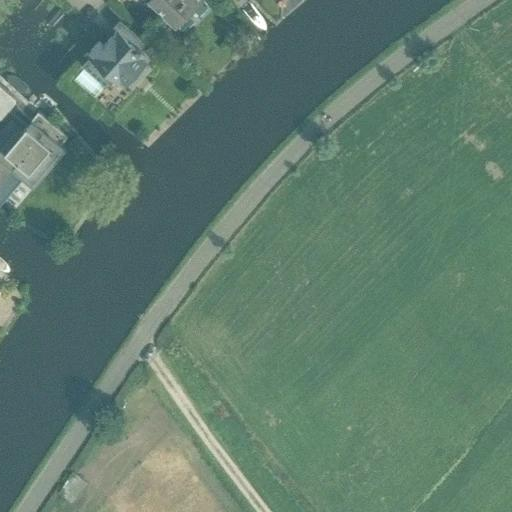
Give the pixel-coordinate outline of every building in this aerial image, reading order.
[(148,0),(147,1),(176,29),(203,0),(148,0)] [(93,56),(85,65),(107,85),(115,76),(124,84),(148,57),(140,49),(145,43),(126,26),(121,32),(119,30),(104,46),(100,43),(90,54),(93,56)] [(18,101),(0,85),(0,118),(2,120),(18,101)] [(0,135),(0,204),(1,205),(18,184),(24,177),(35,186),(43,176),(61,156),(59,154),(63,149),(65,151),(67,149),(63,145),(69,138),(46,118),(39,112),(38,113),(21,133),(10,124),(0,135)] [(73,473),(60,493),(71,503),(87,483),(73,473)]
